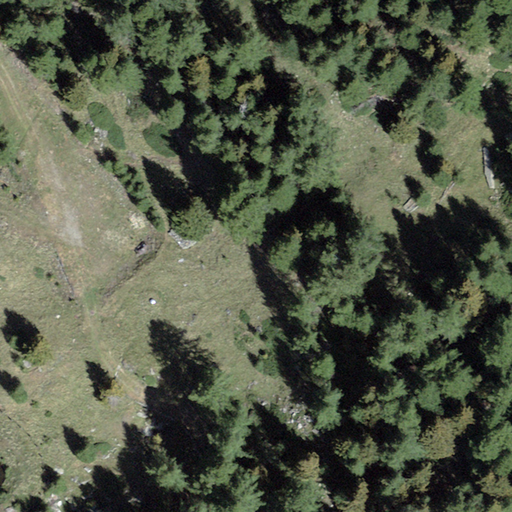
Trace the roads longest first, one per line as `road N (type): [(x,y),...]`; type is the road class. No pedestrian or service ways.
road 1 (track): [(47,216),(140,381),(227,450),(247,511)]
road 2 (track): [(0,59),(47,216),(0,210)]
